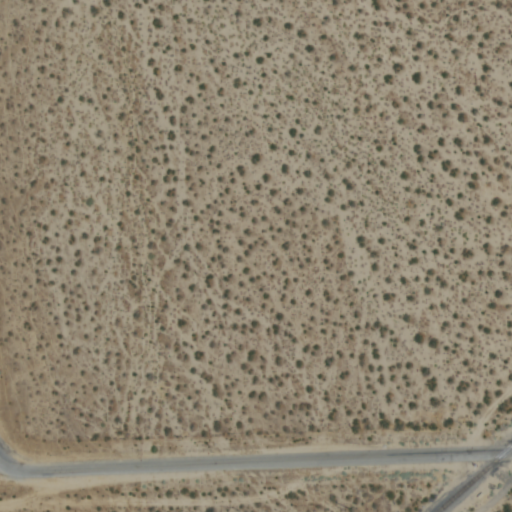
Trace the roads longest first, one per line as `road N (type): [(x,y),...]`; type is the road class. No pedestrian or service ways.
road 1 (residential): [(0,462),(25,472),(504,455)]
road 2 (track): [(353,460),(327,477),(245,500),(0,506)]
